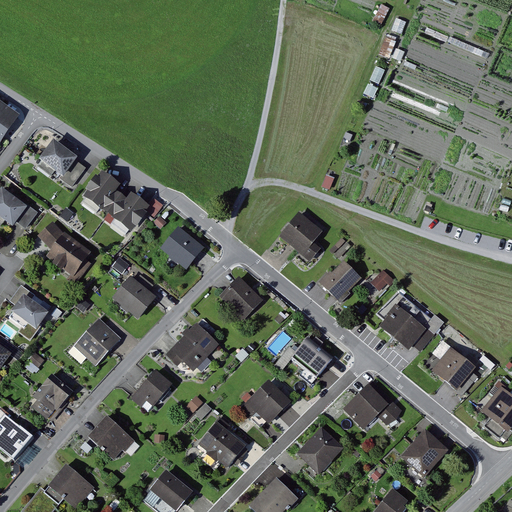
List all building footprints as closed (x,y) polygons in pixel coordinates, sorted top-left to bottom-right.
[(388,10),(379,6),(371,23),(380,27),(388,10)] [(405,23),(395,20),(391,32),(401,35),(405,23)] [(397,40),(387,35),(379,55),(389,59),(397,40)] [(384,71),(375,67),(369,81),(377,85),(384,71)] [(366,105),(357,102),(353,112),(361,115),(366,105)] [(0,136),(15,116),(0,105),(0,136)] [(353,137),(345,133),(339,148),(347,152),(353,137)] [(66,177),(78,159),(56,143),(43,161),(66,177)] [(85,195),(88,197),(86,199),(103,211),(104,209),(110,213),(122,196),(116,192),(120,187),(103,175),(100,180),(97,178),(85,195)] [(333,178),(326,175),(321,187),(328,190),(333,178)] [(38,214),(6,190),(0,197),(0,217),(15,229),(20,223),(24,226),(27,228),(38,214)] [(110,213),(117,218),(116,220),(132,232),(134,230),(136,232),(148,215),(146,213),(150,208),(133,196),(129,201),(122,196),(110,213)] [(311,244),(320,234),(296,214),(276,237),(307,263),(318,250),(311,244)] [(100,260),(56,223),(42,239),(48,244),(53,249),(48,256),(80,284),(100,260)] [(195,255),(201,249),(177,228),(157,251),(181,271),(195,255)] [(349,247),(341,239),(329,251),(338,259),(349,247)] [(130,266),(121,258),(115,266),(124,273),(130,266)] [(339,303),(360,282),(340,263),(319,285),(339,303)] [(387,282),(379,274),(370,283),(379,291),(387,282)] [(261,300),(236,278),(230,285),(217,300),(242,322),(261,300)] [(151,298),(128,279),(110,301),(133,321),(151,298)] [(49,314),(32,303),(37,296),(23,286),(18,292),(11,302),(18,306),(13,314),(37,331),(49,314)] [(85,312),(91,304),(82,296),(75,304),(85,312)] [(407,354),(424,333),(395,309),(377,329),(407,354)] [(442,324),(432,315),(423,327),(433,335),(442,324)] [(220,337),(199,318),(171,349),(165,356),(185,375),(220,337)] [(125,340),(102,321),(79,348),(101,367),(125,340)] [(330,358),(306,339),(290,359),(315,378),(321,370),(330,358)] [(0,372),(13,357),(0,345),(0,372)] [(456,394),(476,370),(450,348),(430,371),(456,394)] [(46,360),(38,353),(31,361),(40,368),(46,360)] [(133,391),(127,398),(145,415),(172,386),(154,369),(133,391)] [(77,393),(56,375),(32,403),(54,421),(62,412),(77,393)] [(288,404),(267,382),(240,407),(262,430),(280,412),(288,404)] [(386,427),(400,412),(370,383),(342,411),(363,431),(376,417),(386,427)] [(480,412),(489,419),(482,429),(497,441),(500,438),(505,442),(511,434),(508,430),(511,425),(511,397),(500,388),(480,412)] [(195,413),(205,402),(197,395),(187,406),(195,413)] [(201,420),(212,408),(206,402),(195,414),(201,420)] [(16,427),(0,412),(0,451),(12,463),(34,438),(18,424),(16,427)] [(105,418),(86,439),(110,461),(129,439),(105,418)] [(246,451),(221,426),(201,445),(227,470),(242,455),(246,451)] [(316,475),(340,448),(319,430),(295,457),(316,475)] [(444,450),(423,430),(399,456),(420,475),(444,450)] [(46,491),(28,511),(56,511),(65,501),(77,511),(95,489),(69,469),(49,494),(46,491)] [(177,511),(195,493),(171,471),(151,492),(172,511),(177,511)] [(380,476),(375,471),(369,477),(375,482),(380,476)] [(281,511),(294,500),(275,481),(245,511),(281,511)] [(402,511),(408,505),(390,491),(373,511),(402,511)] [(511,511),(511,502),(509,500),(503,511),(504,511),(511,511)]
